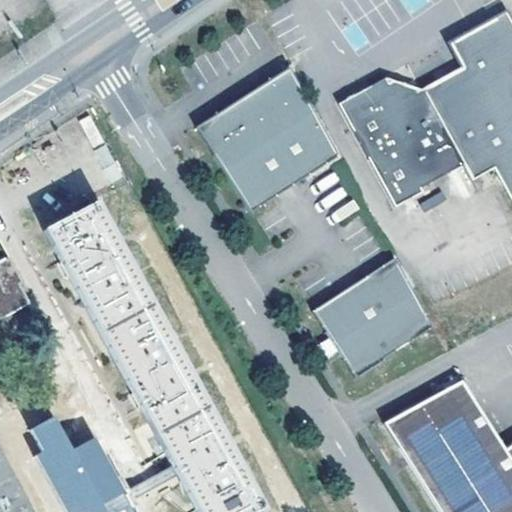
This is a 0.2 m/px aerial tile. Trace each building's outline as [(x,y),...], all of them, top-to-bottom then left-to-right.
[(417,191),(459,168),(468,184),(483,175),(511,229),(511,31),(503,16),(476,31),(444,48),(450,58),(446,78),(435,84),(410,98),(399,95),(389,93),(383,83),(336,108),(393,212),(420,197),(417,191)] [(337,157),(289,69),(239,101),(197,129),(251,212),(337,157)] [(92,146),(102,141),(89,116),(80,121),(92,146)] [(275,511),(99,204),(48,233),(205,511),(275,511)] [(394,258),(309,309),(331,345),(350,377),(435,326),(394,258)] [(28,302),(6,263),(0,266),(0,310),(2,310),(5,315),(28,302)] [(407,461),(438,511),(511,511),(511,432),(499,441),(456,372),(381,420),(407,461)] [(30,428),(64,511),(108,511),(128,504),(99,437),(71,448),(58,416),(30,428)] [(38,511),(0,442),(0,511),(38,511)] [(137,498),(178,478),(172,466),(131,487),(137,498)]
